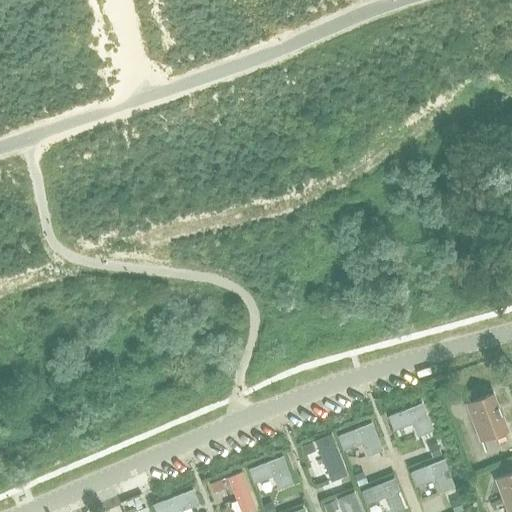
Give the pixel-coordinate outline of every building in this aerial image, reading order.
[(475,399),(472,391),(463,394),(466,402),(465,403),(480,440),(506,430),(491,392),(475,399)] [(431,431),(421,404),(388,416),(393,430),(412,422),(417,437),(431,431)] [(371,422),(337,435),(342,449),(361,443),(365,455),(381,450),(371,422)] [(435,441),(427,444),(430,454),(439,451),(435,441)] [(320,446),(304,452),(319,487),(335,480),(320,446)] [(281,456),(247,469),(252,483),(271,476),(277,490),(292,484),(281,456)] [(443,459),(410,472),(415,486),(434,479),(439,492),(453,486),(443,459)] [(242,511),(257,506),(242,469),(227,475),(242,511)] [(361,469),(352,472),(356,483),(365,479),(361,469)] [(511,511),(511,471),(494,478),(507,511),(511,511)] [(222,486),(221,477),(208,481),(212,490),(222,486)] [(394,478),(360,491),(365,504),(385,498),(390,511),(404,507),(394,478)] [(167,511),(197,500),(192,485),(152,501),(156,511),(167,511)] [(457,497),(449,500),(453,510),(461,507),(457,497)] [(270,500),(262,502),(265,511),(268,511),(274,510),(270,500)]
